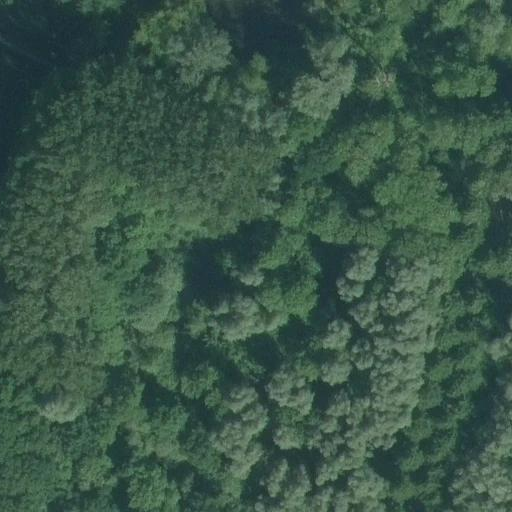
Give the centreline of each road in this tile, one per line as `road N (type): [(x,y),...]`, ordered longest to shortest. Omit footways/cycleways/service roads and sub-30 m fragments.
road 1 (track): [(467,297),(411,498)]
road 2 (track): [(511,120),(467,297)]
